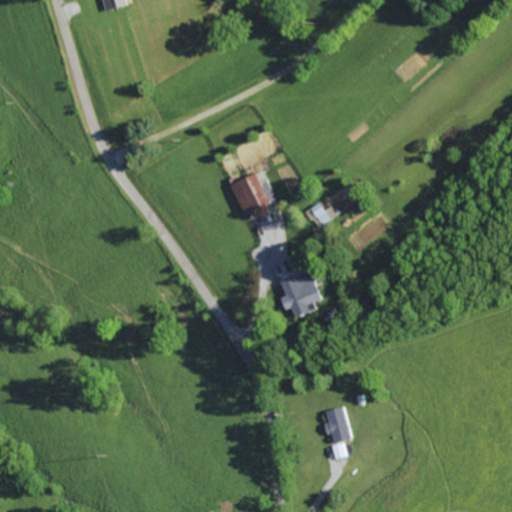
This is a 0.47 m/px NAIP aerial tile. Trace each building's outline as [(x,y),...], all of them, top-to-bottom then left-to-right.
[(134,6),(132,0),(105,0),(108,11),(134,6)] [(233,185),(247,214),(279,199),(265,170),(233,185)] [(313,312),(310,305),(324,299),(314,273),(283,285),(287,296),(284,297),(289,310),(293,308),(297,318),(313,312)] [(332,422),(328,423),(331,435),(336,434),(338,442),(356,438),(349,407),(330,411),(332,422)] [(336,445),(339,459),(351,456),(348,443),(336,445)]
